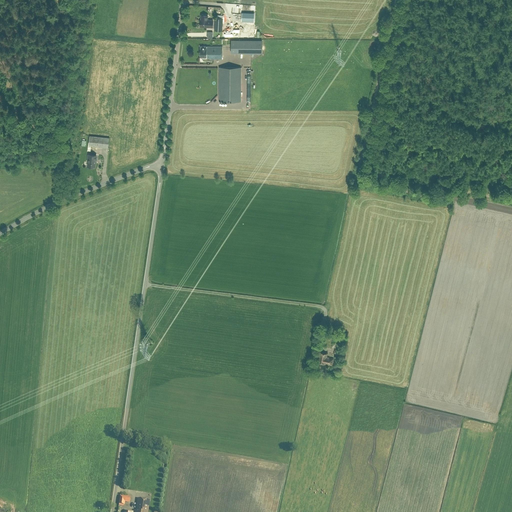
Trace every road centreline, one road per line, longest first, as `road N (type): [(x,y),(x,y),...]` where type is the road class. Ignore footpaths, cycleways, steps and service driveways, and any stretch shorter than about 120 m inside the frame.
road 1 (unclassified): [(111,511),(161,164)]
road 2 (track): [(511,201),(456,189),(430,198),(355,182),(393,0)]
road 3 (track): [(144,284),(318,306),(318,348)]
road 4 (unclassified): [(0,233),(161,164)]
road 5 (unclassified): [(161,164),(182,0)]
